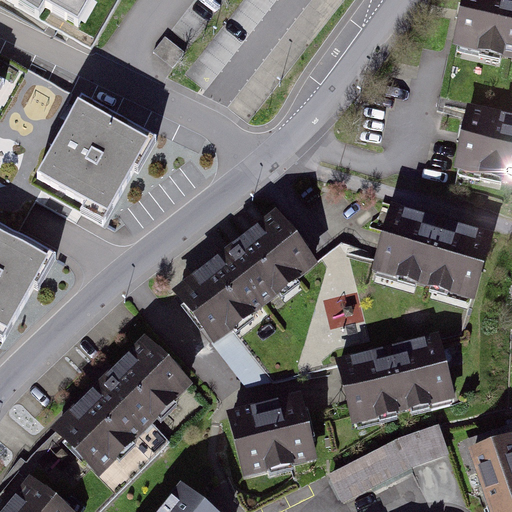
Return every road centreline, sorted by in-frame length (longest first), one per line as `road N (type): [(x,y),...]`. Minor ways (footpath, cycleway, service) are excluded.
road 1 (residential): [(260,158),(0,391)]
road 2 (unclassified): [(0,27),(116,77),(260,158)]
road 3 (residential): [(402,0),(327,99),(260,158)]
